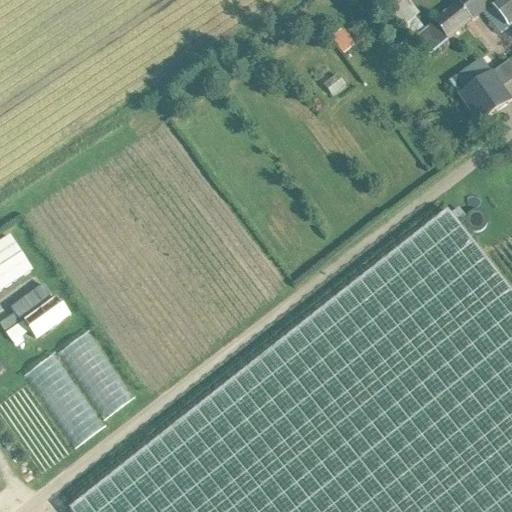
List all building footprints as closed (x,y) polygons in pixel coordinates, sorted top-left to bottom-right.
[(381,0),(408,28),(421,16),(406,0),(381,0)] [(509,29),(511,26),(511,0),(462,0),(456,5),(458,7),(435,25),(448,40),(490,6),(509,29)] [(429,30),(417,40),(429,56),(448,40),(435,25),(429,30)] [(458,96),(478,125),(511,102),(491,73),(458,96)] [(234,206),(76,328),(137,407),(295,285),(234,206)] [(460,210),(451,217),(458,226),(468,219),(460,210)] [(511,511),(511,294),(458,226),(451,217),(448,214),(69,511),(511,511)] [(8,235),(0,240),(0,292),(32,272),(8,235)] [(35,339),(68,316),(56,300),(23,323),(35,339)]
